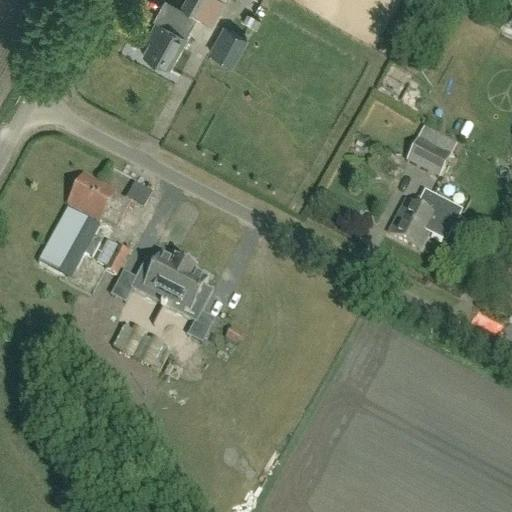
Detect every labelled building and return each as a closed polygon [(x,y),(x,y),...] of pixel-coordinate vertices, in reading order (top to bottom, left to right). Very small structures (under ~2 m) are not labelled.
[(195,17),(204,0),(184,0),(178,11),(170,26),(162,21),(159,28),(154,25),(147,39),(150,41),(143,55),(169,70),(186,39),(184,37),(195,17)] [(224,2),(219,0),(204,0),(195,17),(211,26),(224,2)] [(248,15),(243,23),(257,31),(262,22),(248,15)] [(247,40),(225,27),(210,53),(232,66),(247,40)] [(398,130),(408,117),(387,101),(377,114),(398,130)] [(426,130),(420,141),(406,164),(440,181),(458,147),(426,130)] [(144,210),(152,196),(134,186),(126,202),(115,197),(116,195),(84,177),(68,208),(100,224),(101,223),(116,232),(132,203),(144,210)] [(389,236),(410,247),(420,253),(429,236),(444,244),(460,214),(425,195),(417,209),(407,203),(389,236)] [(68,211),(39,264),(60,276),(66,266),(76,272),(85,256),(92,260),(100,245),(93,241),(100,229),(68,211)] [(511,221),(498,226),(509,256),(511,255),(511,221)] [(147,244),(155,230),(146,224),(138,238),(147,244)] [(118,278),(121,272),(129,255),(106,243),(96,264),(103,267),(101,269),(118,278)] [(140,272),(146,258),(132,252),(126,267),(140,272)] [(176,265),(162,258),(146,290),(193,315),(210,283),(196,276),(198,272),(178,262),(176,265)] [(244,483),(253,494),(265,483),(255,473),(244,483)]
